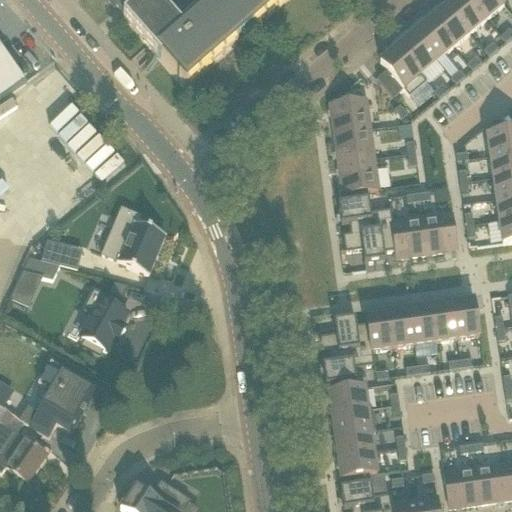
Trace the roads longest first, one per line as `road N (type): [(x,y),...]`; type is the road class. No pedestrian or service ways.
road 1 (residential): [(198,196),(414,0)]
road 2 (unknown): [(234,294),(511,262)]
road 3 (residential): [(198,196),(26,0)]
road 4 (residential): [(255,424),(240,318),(198,196)]
road 5 (unclassified): [(86,511),(166,439),(255,424)]
